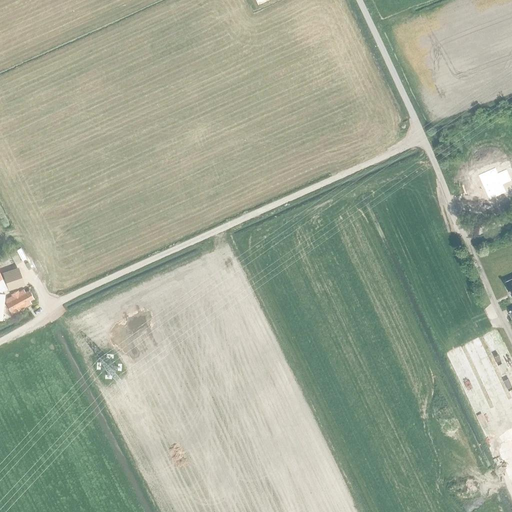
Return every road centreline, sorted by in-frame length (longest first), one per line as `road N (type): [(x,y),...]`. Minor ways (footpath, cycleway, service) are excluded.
road 1 (unclassified): [(421,136),(74,296),(0,341)]
road 2 (unclassified): [(511,219),(465,237),(421,136)]
road 3 (unclassified): [(421,136),(358,0)]
